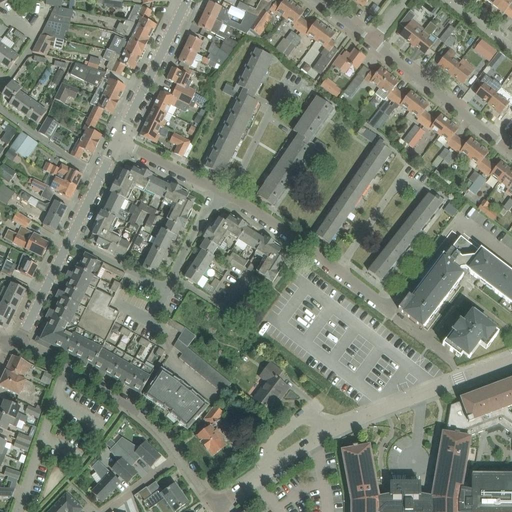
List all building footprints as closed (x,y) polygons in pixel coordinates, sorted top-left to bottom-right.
[(45,5),(56,7),(61,8),(62,0),(42,0),(42,1),(46,2),(45,5)] [(97,0),(96,4),(102,4),(104,5),(104,6),(121,9),(122,3),(105,1),(97,0)] [(263,0),(260,0),(253,16),(258,18),(264,11),(269,3),(263,0)] [(276,11),(286,18),(295,6),(286,0),(284,0),(281,5),(276,1),(270,10),(274,13),(276,11)] [(503,14),(506,10),(511,15),(511,14),(511,0),(496,0),(492,5),(503,13),(503,14)] [(209,2),(204,15),(222,23),(228,11),(209,2)] [(137,5),(129,22),(138,25),(137,27),(151,34),(156,26),(147,21),(151,12),(143,8),(137,5)] [(295,6),(286,18),(295,25),(293,27),(298,30),(304,22),(300,18),(304,13),(295,6)] [(61,8),(56,7),(52,14),(50,19),(49,22),(58,23),(70,25),(71,19),(72,19),(73,11),(61,9),(61,8)] [(258,18),(247,33),(252,37),(255,33),(256,33),(270,15),(264,11),(258,18)] [(400,35),(413,45),(420,35),(414,30),(418,25),(412,21),(415,17),(409,12),(399,25),(405,29),(400,35)] [(246,35),(247,33),(258,18),(253,16),(246,13),(238,31),(246,35)] [(222,23),(204,15),(198,27),(216,36),(222,23)] [(138,25),(129,22),(126,21),(124,30),(134,32),(131,39),(146,46),(151,34),(137,27),(138,25)] [(45,29),(42,36),(61,40),(63,30),(57,29),(58,23),(49,22),(47,24),(45,29)] [(307,34),(316,41),(325,28),(316,22),(312,27),(307,24),(301,32),(306,36),(307,34)] [(430,23),(420,35),(413,45),(425,55),(433,45),(427,40),(436,28),(430,23)] [(99,27),(71,26),(71,36),(99,37),(99,27)] [(439,40),(444,44),(450,36),(455,30),(450,26),(439,40)] [(325,28),(316,41),(325,48),(320,54),(322,56),(312,69),(320,75),(325,69),(338,51),(333,47),(335,44),(330,41),(334,35),(325,28)] [(290,44),(296,35),(291,32),(285,39),(283,38),(276,47),(274,50),(282,55),(290,44)] [(295,47),(301,39),(296,35),(290,44),(295,47)] [(61,50),(64,41),(61,40),(42,36),(41,36),(32,52),(47,56),(50,49),(53,50),(53,48),(61,50)] [(450,36),(444,44),(449,48),(455,40),(450,36)] [(190,37),(184,49),(196,55),(202,42),(190,37)] [(225,38),(220,50),(230,57),(240,44),(225,38)] [(0,43),(0,63),(9,50),(0,43)] [(106,50),(107,50),(117,53),(123,56),(124,54),(138,61),(144,50),(129,43),(126,49),(116,44),(114,47),(109,44),(106,50)] [(491,48),(484,58),(489,63),(497,53),(491,48)] [(196,55),(184,49),(179,61),(191,67),(196,55)] [(204,167),(203,169),(210,172),(211,170),(223,176),(258,103),(253,101),(273,59),(254,49),(236,86),(241,89),(203,167),(204,167)] [(19,57),(9,50),(0,63),(9,70),(19,57)] [(103,59),(108,62),(106,68),(112,71),(120,76),(125,66),(134,71),(138,61),(124,54),(123,56),(117,53),(107,50),(103,59)] [(221,67),(230,57),(220,50),(212,62),(216,64),(221,67)] [(339,55),(332,65),(335,67),(335,68),(336,68),(344,74),(350,66),(355,70),(365,57),(355,50),(351,56),(345,52),(346,53),(341,59),(339,57),(340,56),(339,55)] [(449,51),(438,65),(450,75),(458,65),(452,60),(456,56),(449,51)] [(488,66),(494,71),(499,65),(504,58),(498,54),(494,60),(494,59),(488,66)] [(90,57),(87,67),(97,70),(100,60),(90,57)] [(214,68),(216,64),(212,62),(203,58),(201,62),(214,68)] [(458,65),(450,75),(463,85),(471,75),(474,70),(468,65),(462,60),(458,65)] [(95,95),(102,99),(116,106),(126,87),(108,79),(103,78),(106,73),(97,70),(87,67),(75,63),(70,75),(98,89),(95,95)] [(177,85),(174,90),(191,101),(195,103),(202,108),(206,101),(195,94),(196,92),(185,86),(192,72),(184,68),(182,73),(172,68),(167,80),(177,85)] [(371,82),(380,88),(389,76),(380,69),(376,75),(371,71),(364,79),(369,83),(371,82)] [(52,83),(57,86),(64,72),(58,70),(52,83)] [(348,88),(344,93),(350,99),(359,87),(356,84),(361,77),(358,75),(348,88)] [(483,85),(476,94),(488,104),(496,95),(500,90),(502,87),(493,80),(493,81),(486,75),(480,82),(483,85)] [(389,76),(380,88),(388,95),(387,97),(392,101),(399,93),(394,89),(398,83),(389,76)] [(321,86),(336,98),(341,91),(326,79),(321,86)] [(2,95),(11,101),(21,88),(11,82),(2,95)] [(68,97),(72,88),(62,84),(54,100),(64,104),(68,97)] [(222,92),(233,98),(237,90),(226,85),(222,92)] [(9,105),(18,111),(28,98),(19,92),(21,89),(21,88),(11,101),(9,105)] [(161,92),(154,107),(167,113),(170,106),(173,107),(177,100),(189,106),(191,101),(174,90),(171,97),(161,92)] [(496,95),(488,104),(501,114),(506,108),(508,110),(511,106),(509,104),(501,99),(505,94),(500,90),(496,95)] [(390,106),(373,128),(378,131),(395,110),(397,109),(401,105),(410,112),(419,100),(410,93),(406,98),(401,94),(391,107),(390,106)] [(112,115),(116,106),(102,99),(95,95),(94,95),(89,104),(94,107),(90,116),(98,120),(99,120),(103,111),(112,115)] [(18,111),(28,118),(37,105),(28,98),(18,111)] [(298,135),(295,140),(257,195),(274,208),(312,152),(307,148),(334,110),(316,98),(293,131),(298,135)] [(428,107),(419,100),(410,112),(418,118),(417,120),(422,124),(428,116),(424,112),(428,107)] [(369,124),(373,128),(390,106),(385,102),(369,124)] [(37,105),(28,118),(37,125),(47,112),(37,105)] [(154,107),(147,121),(160,127),(163,128),(166,122),(163,121),(167,113),(154,107)] [(197,115),(193,122),(201,126),(201,127),(205,119),(197,115)] [(431,128),(440,135),(449,123),(440,116),(435,121),(431,118),(424,126),(429,130),(431,128)] [(55,132),(59,125),(47,118),(38,133),(50,140),(51,139),(59,144),(63,137),(55,132)] [(85,132),(82,138),(97,145),(102,136),(93,132),(97,122),(89,118),(83,130),(85,132)] [(62,120),(59,125),(72,133),(75,128),(62,120)] [(160,127),(147,121),(140,136),(156,144),(160,136),(157,134),(160,127)] [(449,123),(440,135),(448,142),(447,144),(452,148),(458,139),(454,136),(458,130),(449,123)] [(402,141),(407,146),(410,142),(420,129),(415,125),(402,141)] [(191,126),(187,134),(195,137),(198,130),(191,126)] [(357,133),(361,136),(366,130),(362,126),(357,133)] [(425,133),(420,129),(410,142),(413,145),(417,140),(418,141),(425,133)] [(366,130),(361,136),(371,143),(376,136),(366,130)] [(6,133),(1,140),(7,145),(10,141),(13,138),(6,133)] [(22,157),(33,141),(21,133),(11,148),(16,152),(22,157)] [(186,150),(190,141),(174,134),(170,142),(178,146),(174,154),(182,158),(186,150)] [(97,145),(82,138),(80,137),(76,144),(71,156),(79,160),(84,150),(93,155),(97,145)] [(391,153),(385,148),(387,146),(377,139),(313,234),(329,245),(391,153)] [(460,151),(469,158),(479,146),(470,139),(465,145),(461,141),(454,150),(459,153),(460,151)] [(312,147),(317,151),(322,154),(327,147),(317,140),(312,147)] [(479,146),(469,158),(478,165),(477,167),(482,171),(488,163),(484,159),(488,153),(479,146)] [(16,152),(11,148),(5,156),(13,162),(17,155),(15,154),(16,152)] [(443,160),(449,152),(444,148),(438,156),(431,167),(421,159),(418,163),(432,174),(443,160)] [(454,156),(449,152),(443,160),(448,164),(454,156)] [(56,178),(76,188),(82,176),(62,166),(60,169),(38,158),(35,165),(43,170),(49,174),(56,178)] [(490,175),(499,182),(509,170),(500,163),(495,168),(491,164),(484,173),(489,177),(490,175)] [(0,168),(0,177),(9,184),(16,173),(3,164),(0,168)] [(135,185),(174,204),(174,203),(192,211),(193,211),(190,209),(192,205),(195,199),(188,196),(189,193),(187,192),(167,182),(166,185),(156,180),(157,177),(137,167),(137,168),(134,166),(133,169),(131,168),(126,166),(124,171),(123,171),(121,176),(119,174),(117,177),(108,197),(110,198),(105,208),(102,207),(93,227),(92,229),(94,231),(90,241),(96,244),(95,247),(98,248),(97,248),(117,258),(119,255),(124,258),(130,245),(111,236),(114,230),(111,228),(130,190),(132,191),(135,185)] [(511,172),(509,170),(499,182),(508,189),(507,191),(511,195),(511,194),(511,172)] [(473,184),(480,176),(474,171),(468,180),(473,183),(473,184)] [(478,187),(484,179),(480,176),(473,184),(473,183),(468,190),(469,190),(475,195),(480,189),(478,187)] [(76,188),(56,178),(50,189),(59,193),(58,194),(70,200),(76,188)] [(43,192),(46,186),(33,179),(30,186),(31,186),(34,188),(43,192)] [(1,184),(0,185),(0,202),(6,206),(14,193),(1,184)] [(31,197),(24,193),(21,198),(27,202),(31,197)] [(445,204),(436,197),(434,199),(428,194),(368,271),(383,283),(445,204)] [(503,207),(508,211),(511,206),(511,200),(509,199),(503,207)] [(488,209),(491,206),(484,201),(478,209),(492,220),(496,215),(488,209)] [(67,207),(55,202),(54,203),(52,203),(45,206),(38,202),(36,207),(37,208),(44,211),(49,214),(61,219),(67,207)] [(184,229),(192,213),(191,213),(192,211),(174,203),(174,204),(171,210),(174,211),(172,215),(168,222),(184,229)] [(443,211),(452,218),(458,211),(449,204),(443,211)] [(12,221),(26,229),(31,221),(17,212),(12,221)] [(239,240),(248,226),(233,216),(231,219),(229,218),(229,217),(222,213),(220,218),(216,223),(214,221),(213,222),(212,224),(206,233),(203,238),(217,248),(221,242),(223,238),(226,240),(229,234),(231,235),(239,240)] [(61,219),(49,214),(43,226),(55,232),(61,219)] [(184,229),(168,222),(166,226),(164,230),(164,231),(177,237),(179,232),(182,233),(184,229)] [(247,246),(255,234),(250,231),(252,228),(248,226),(239,240),(247,246)] [(177,237),(164,231),(164,230),(162,229),(157,239),(169,245),(172,240),(175,241),(177,237)] [(41,240),(42,238),(33,233),(30,241),(8,230),(4,239),(42,258),(49,244),(41,240)] [(257,252),(266,238),(261,234),(260,237),(255,234),(247,246),(257,252)] [(511,272),(481,249),(480,248),(479,251),(460,237),(460,238),(450,251),(445,257),(443,255),(423,281),(410,297),(408,296),(398,309),(410,319),(416,323),(423,329),(424,328),(458,283),(463,277),(463,276),(458,272),(460,269),(464,269),(468,272),(479,281),(480,281),(511,305),(511,272)] [(217,248),(203,238),(200,242),(203,244),(202,245),(199,249),(211,256),(212,256),(217,248)] [(282,248),(280,247),(280,246),(266,238),(257,252),(265,257),(262,263),(264,264),(258,274),(272,283),(282,268),(283,266),(281,264),(283,260),(287,255),(281,251),(280,250),(282,248)] [(167,250),(169,245),(157,239),(152,249),(167,256),(169,252),(167,250)] [(165,261),(167,256),(152,249),(147,258),(160,265),(162,260),(165,261)] [(214,257),(212,256),(211,256),(199,249),(197,253),(199,254),(198,257),(196,259),(208,267),(210,264),(214,257)] [(32,264),(35,259),(24,254),(23,256),(22,255),(18,267),(17,270),(18,270),(17,272),(20,273),(32,279),(34,274),(38,267),(32,264)] [(80,260),(76,268),(97,278),(101,268),(104,264),(85,255),(82,261),(80,260)] [(157,270),(160,265),(147,258),(142,268),(158,276),(160,271),(157,270)] [(208,267),(196,259),(193,264),(191,262),(188,267),(202,276),(208,267)] [(10,277),(13,270),(15,265),(6,261),(1,273),(10,277)] [(202,276),(188,267),(185,271),(188,273),(184,278),(196,285),(202,276)] [(69,281),(66,287),(69,289),(91,300),(96,290),(101,280),(97,278),(76,268),(73,274),(69,272),(65,279),(69,281)] [(4,287),(2,291),(21,301),(26,291),(11,284),(8,289),(4,287)] [(66,287),(41,340),(93,366),(105,343),(120,313),(108,308),(111,302),(106,299),(108,296),(96,290),(91,300),(69,289),(66,287)] [(0,296),(4,298),(1,304),(16,311),(21,301),(2,291),(0,294),(0,296)] [(0,326),(7,329),(16,311),(1,304),(0,306),(0,326)] [(473,311),(467,320),(463,324),(460,322),(459,321),(452,331),(451,332),(452,332),(442,345),(455,355),(456,355),(454,353),(457,349),(463,354),(469,359),(479,345),(482,341),(489,345),(498,334),(485,323),(486,321),(473,311)] [(181,334),(179,337),(189,345),(196,337),(185,328),(181,334)] [(173,347),(182,355),(187,348),(189,345),(179,337),(173,347)] [(105,343),(93,366),(93,367),(99,371),(96,375),(100,377),(116,349),(105,343)] [(179,358),(184,363),(193,353),(187,348),(182,355),(179,358)] [(106,375),(112,378),(112,377),(126,354),(116,349),(100,377),(103,379),(106,375)] [(184,363),(190,367),(198,357),(193,353),(184,363)] [(115,386),(119,388),(119,387),(135,360),(126,354),(112,377),(112,378),(118,381),(115,386)] [(12,356),(5,371),(22,378),(26,372),(28,373),(31,365),(12,356)] [(190,367),(195,372),(204,362),(198,357),(190,367)] [(124,385),(131,389),(137,379),(145,365),(135,360),(119,387),(119,388),(122,389),(124,385)] [(195,372),(201,377),(209,366),(204,362),(195,372)] [(288,388),(277,379),(277,378),(281,372),(270,363),(259,377),(265,382),(262,387),(263,387),(254,399),(269,410),(276,401),(277,402),(288,388)] [(136,395),(139,396),(154,370),(145,365),(137,379),(131,389),(137,393),(136,395)] [(201,377),(206,381),(215,371),(209,366),(201,377)] [(168,413),(187,430),(209,406),(190,389),(182,384),(170,375),(161,370),(143,396),(164,410),(167,407),(171,411),(168,413)] [(22,378),(5,371),(0,382),(0,387),(19,396),(26,380),(22,378)] [(206,381),(212,386),(220,375),(215,371),(206,381)] [(40,381),(50,386),(53,376),(45,372),(40,381)] [(212,386),(217,390),(226,380),(220,375),(212,386)] [(511,379),(461,399),(462,402),(450,406),(446,434),(470,438),(470,436),(499,425),(511,434),(511,379)] [(226,380),(217,390),(223,395),(231,384),(226,380)] [(4,401),(0,411),(0,413),(15,420),(15,419),(24,423),(26,417),(17,413),(20,407),(4,401)] [(25,424),(32,427),(36,428),(41,412),(28,406),(24,414),(35,417),(32,424),(26,422),(25,424)] [(219,420),(224,414),(214,406),(203,420),(210,428),(197,437),(201,443),(207,452),(208,451),(212,457),(219,451),(226,447),(221,441),(223,440),(217,432),(224,426),(219,420)] [(15,420),(0,413),(0,428),(6,431),(9,425),(21,429),(24,423),(15,419),(15,420)] [(17,434),(16,440),(30,446),(36,428),(32,427),(28,438),(17,434)] [(511,511),(511,474),(471,474),(471,491),(461,489),(470,438),(446,434),(443,433),(432,495),(432,496),(431,496),(431,498),(421,496),(421,494),(420,494),(420,482),(390,483),(390,495),(389,495),(389,496),(379,498),(379,497),(378,497),(369,446),(358,448),(357,445),(352,446),(353,449),(342,451),(351,502),(351,511),(511,511)] [(161,458),(145,443),(139,449),(122,438),(116,444),(136,463),(140,458),(151,468),(161,458)] [(30,446),(16,440),(13,448),(27,452),(30,446)] [(131,468),(135,463),(136,464),(136,463),(116,444),(110,451),(118,462),(112,469),(128,484),(137,474),(131,468)] [(102,502),(116,488),(120,483),(98,461),(92,468),(102,482),(92,493),(102,502)] [(4,475),(8,477),(17,480),(18,480),(20,474),(6,469),(4,475)] [(146,488),(137,494),(143,502),(149,511),(164,500),(169,506),(162,511),(172,511),(173,511),(174,511),(188,503),(175,485),(164,493),(161,489),(152,496),(146,488)] [(0,496),(13,497),(15,489),(4,489),(0,488),(0,496)] [(79,511),(82,509),(66,494),(49,511),(79,511)]
